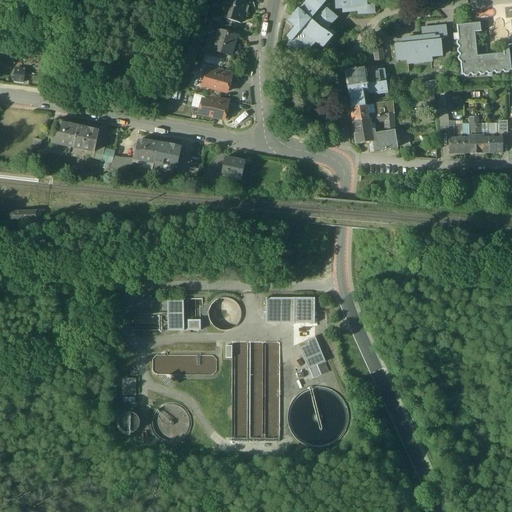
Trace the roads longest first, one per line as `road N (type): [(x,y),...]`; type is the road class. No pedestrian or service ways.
road 1 (track): [(248,284),(249,332),(290,333),(283,449),(231,449),(190,403),(143,384),(143,341),(228,337)]
road 2 (residential): [(342,284),(0,286)]
road 3 (residential): [(274,134),(240,140),(0,94)]
road 4 (tertiary): [(342,284),(441,511)]
road 5 (residential): [(339,164),(511,162)]
road 6 (tertiary): [(275,0),(264,77),(274,134)]
road 7 (tertiary): [(339,164),(342,284)]
